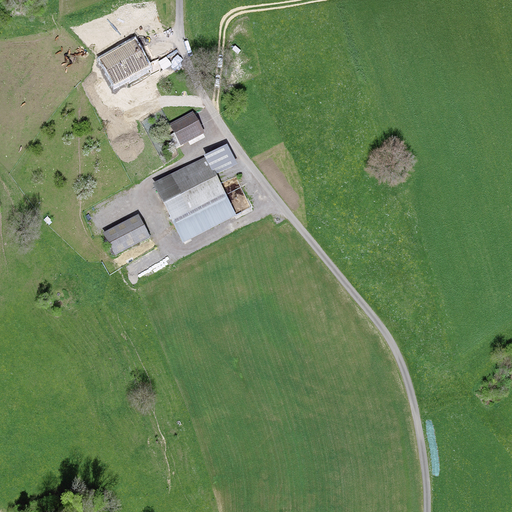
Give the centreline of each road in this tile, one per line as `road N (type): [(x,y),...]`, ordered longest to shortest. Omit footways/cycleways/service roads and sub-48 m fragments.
road 1 (residential): [(179,0),(186,63),(219,125),(378,324),(403,368),(415,401),(425,511)]
road 2 (track): [(215,117),(230,18),(318,0)]
